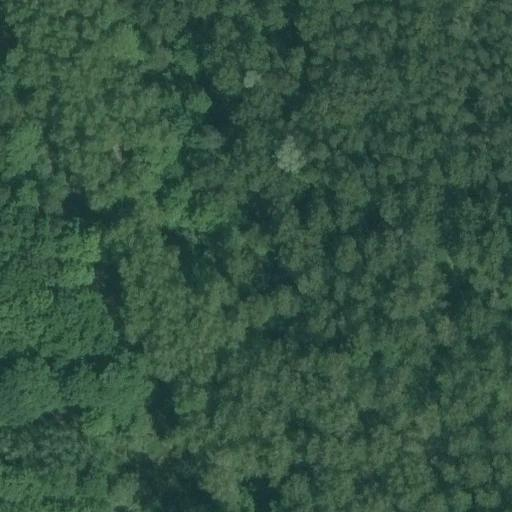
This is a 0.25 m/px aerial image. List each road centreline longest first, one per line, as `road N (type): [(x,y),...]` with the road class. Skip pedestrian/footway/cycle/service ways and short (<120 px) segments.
road 1 (track): [(214,511),(212,389),(58,0)]
road 2 (track): [(212,389),(511,379)]
